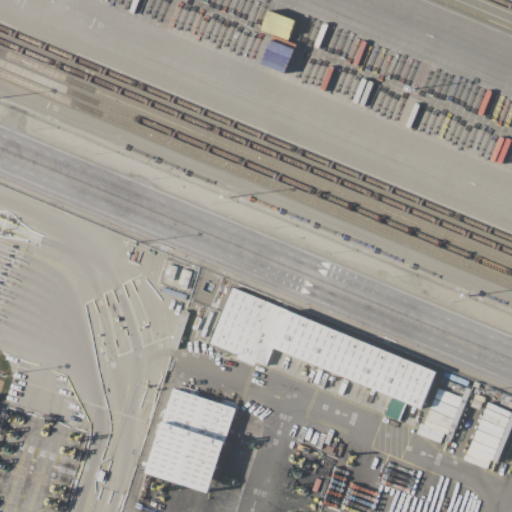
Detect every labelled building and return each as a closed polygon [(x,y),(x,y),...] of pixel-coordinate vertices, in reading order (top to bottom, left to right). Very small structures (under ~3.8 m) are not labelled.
[(177,267),(173,280),(164,277),(168,264),(177,267)] [(192,272),(186,289),(177,286),(183,268),(192,272)] [(233,287),(436,371),(421,408),(274,347),(267,366),(210,343),(233,287)] [(209,492),(147,472),(174,388),(236,409),(209,492)] [(482,402),(479,410),(467,405),(470,397),(482,402)] [(62,511),(0,492),(0,453),(2,447),(88,475),(76,511),(62,511)]
